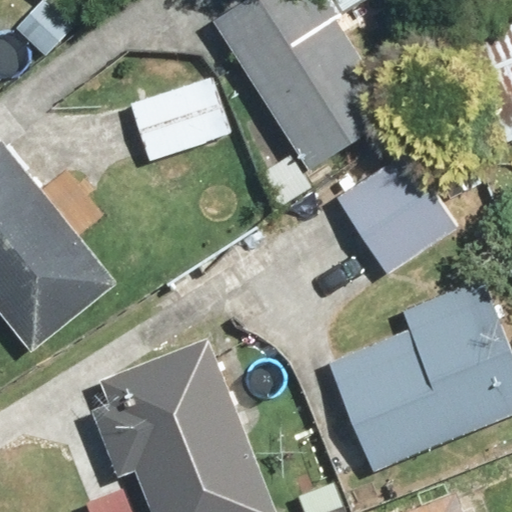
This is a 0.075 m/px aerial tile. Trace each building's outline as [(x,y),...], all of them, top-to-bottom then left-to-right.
[(345,0),(260,0),(227,22),(326,175),(420,115),(345,0)] [(511,29),(467,47),(506,146),(511,143),(511,29)] [(239,137),(218,77),(140,104),(161,164),(239,137)] [(12,142),(0,152),(0,296),(47,352),(130,282),(12,142)] [(475,224),(419,147),(343,203),(399,280),(475,224)] [(385,468),(466,435),(511,415),(511,313),(499,281),(417,314),(424,331),(342,364),(385,468)] [(108,413),(134,483),(96,497),(101,511),(289,511),(227,346),(121,385),(129,405),(108,413)] [(363,511),(348,475),(299,495),(306,511),(363,511)] [(486,511),(477,489),(421,511),(486,511)]
